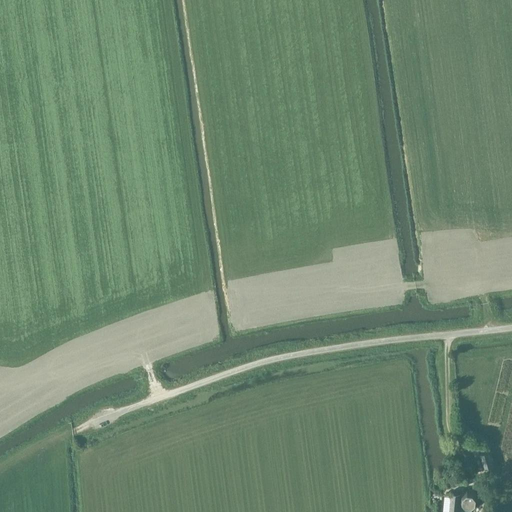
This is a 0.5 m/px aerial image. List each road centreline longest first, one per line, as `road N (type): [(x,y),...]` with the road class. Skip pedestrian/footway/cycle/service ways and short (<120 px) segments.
road 1 (unclassified): [(92,423),(274,358),(511,328)]
road 2 (track): [(480,468),(447,422),(447,335)]
